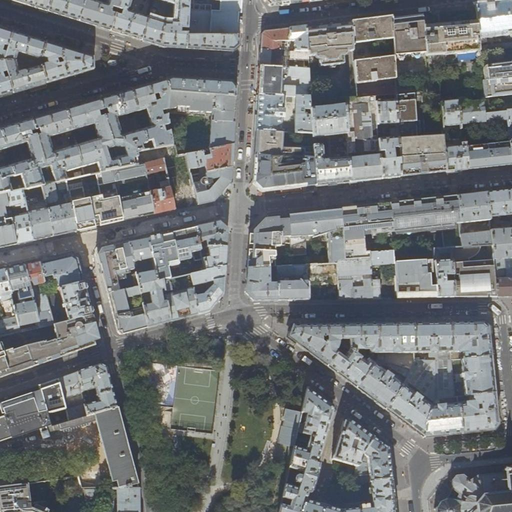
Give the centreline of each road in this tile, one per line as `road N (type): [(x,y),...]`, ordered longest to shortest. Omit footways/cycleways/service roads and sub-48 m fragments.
road 1 (residential): [(511,427),(501,309),(234,312)]
road 2 (residential): [(511,175),(239,208)]
road 3 (residential): [(413,463),(407,447),(234,312)]
road 4 (residential): [(250,24),(450,0)]
road 5 (residential): [(152,511),(110,348)]
road 6 (residential): [(0,111),(157,61)]
road 7 (residential): [(0,13),(157,61)]
road 8 (residential): [(85,238),(239,208)]
road 9 (residential): [(239,208),(248,66)]
road 10 (residential): [(234,312),(110,348)]
